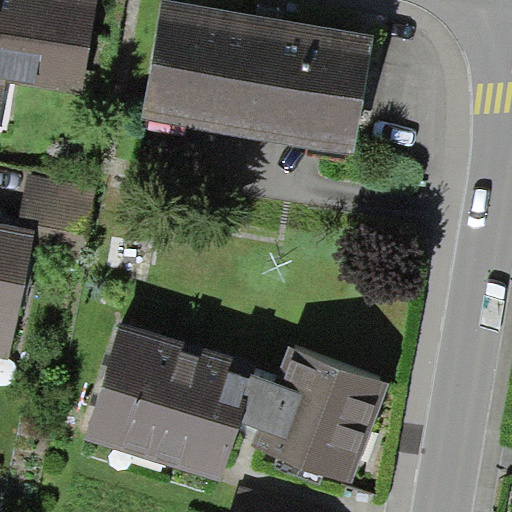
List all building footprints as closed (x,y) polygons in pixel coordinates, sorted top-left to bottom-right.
[(0,0),(0,135),(2,136),(13,74),(79,86),(94,0),(0,0)] [(163,0),(147,91),(350,126),(370,14),(289,0),(163,0)] [(0,343),(8,345),(28,241),(87,253),(101,184),(24,169),(15,214),(0,211),(0,343)] [(279,432),(361,461),(395,364),(292,328),(280,362),(127,308),(89,414),(224,461),(244,405),(283,419),(279,432)] [(316,511),(238,486),(229,511),(316,511)]
